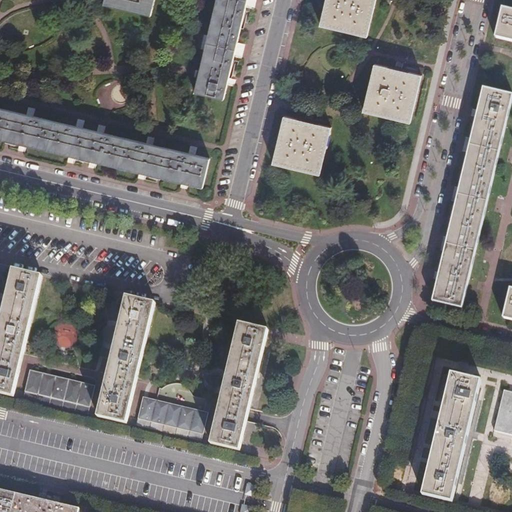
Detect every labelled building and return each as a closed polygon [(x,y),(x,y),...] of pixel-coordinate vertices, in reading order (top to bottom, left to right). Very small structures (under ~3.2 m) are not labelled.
[(160,0),(108,0),(107,8),(156,19),(160,0)] [(221,0),(199,97),(227,104),(251,0),(221,0)] [(324,0),(319,26),(366,37),(374,0),(324,0)] [(495,41),(511,44),(511,14),(502,12),(495,41)] [(363,112),(412,123),(422,76),(374,65),(363,112)] [(323,88),(328,75),(316,71),(311,83),(323,88)] [(129,87),(97,86),(97,102),(117,103),(117,101),(128,102),(129,87)] [(511,95),(483,88),(434,302),(462,309),(511,95)] [(0,111),(0,142),(207,191),(214,161),(0,111)] [(274,164),(321,174),(332,129),(285,118),(274,164)] [(23,365),(42,276),(14,269),(0,330),(0,393),(15,397),(22,367),(23,365)] [(511,291),(510,291),(503,319),(511,321),(511,291)] [(128,296),(98,418),(129,425),(156,302),(128,296)] [(210,444),(240,450),(269,329),(240,321),(210,444)] [(30,371),(25,393),(90,408),(95,386),(30,371)] [(451,378),(422,496),(452,503),(481,385),(451,378)] [(493,433),(511,437),(511,394),(503,392),(493,433)] [(90,408),(25,393),(24,399),(88,414),(90,408)] [(204,435),(209,413),(144,398),(139,420),(204,435)] [(487,426),(493,427),(496,407),(490,406),(487,426)] [(202,442),(204,435),(139,420),(137,426),(202,442)] [(0,511),(79,511),(80,509),(0,490),(0,511)]
